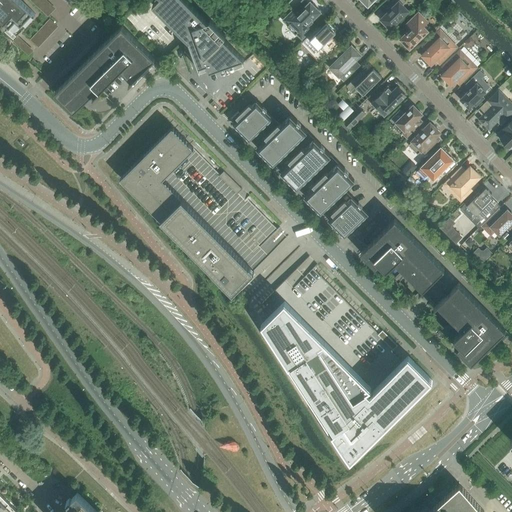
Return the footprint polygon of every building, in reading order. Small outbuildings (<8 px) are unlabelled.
[(0,0),(0,17),(9,25),(5,29),(14,38),(18,34),(25,26),(26,28),(30,23),(29,22),(36,14),(25,4),(20,0),(0,0)] [(226,35),(210,19),(210,20),(211,21),(209,23),(186,0),(157,0),(153,4),(189,41),(200,71),(199,67),(207,64),(209,71),(244,59),(221,36),(224,34),(225,35),(226,35)] [(388,12),(382,19),(384,21),(383,23),(386,26),(389,26),(390,27),(396,21),(398,22),(402,19),(401,17),(407,11),(402,5),(406,1),(405,0),(392,0),(384,8),(388,12)] [(302,11),(298,7),(285,20),(289,24),(287,26),(288,28),(295,35),(298,33),(302,37),(315,24),(311,20),(319,12),(318,11),(319,9),(313,3),(311,4),(310,3),(302,11)] [(403,42),(406,46),(408,45),(410,47),(416,41),(418,42),(421,39),(421,36),(427,31),(423,26),(427,22),(418,14),(407,25),(411,29),(401,39),(403,40),(403,42)] [(332,36),(336,32),(327,23),(322,27),(320,24),(301,43),(320,62),(328,54),(330,56),(340,45),(332,36)] [(122,25),(55,92),(74,112),(93,92),(95,94),(93,96),(94,97),(121,70),(132,80),(129,83),(129,84),(155,58),(122,25)] [(457,47),(440,30),(423,47),(427,51),(423,55),(431,64),(435,59),(440,64),(457,47)] [(33,50),(19,37),(19,36),(14,41),(29,55),(33,50)] [(469,47),(474,41),(470,37),(464,43),(469,47)] [(351,65),(361,55),(352,45),(346,51),(345,49),(337,56),(339,58),(330,67),(344,81),(356,70),(351,65)] [(477,67),(460,50),(443,67),(447,71),(443,75),(451,84),(455,80),(460,84),(477,67)] [(357,88),(363,95),(382,76),(373,68),(369,72),(365,68),(346,86),(353,93),(357,88)] [(480,70),(466,84),(471,88),(460,99),(469,108),(473,104),(476,107),(484,98),(482,95),(486,91),(485,91),(490,86),(482,78),(481,78),(484,75),(480,70)] [(332,83),(323,92),(328,97),(337,88),(332,83)] [(389,112),(406,94),(397,86),(380,103),(389,112)] [(480,119),(489,128),(498,119),(502,123),(502,124),(503,124),(511,114),(511,104),(499,91),(479,110),(484,115),(480,119)] [(343,99),(342,100),(338,104),(344,110),(338,115),(344,121),(354,111),(343,99)] [(338,163),(328,173),(326,171),(314,183),(308,177),(331,155),(324,148),(325,148),(321,144),(321,145),(315,139),(304,149),(302,147),(290,159),(284,153),(307,131),(300,124),(301,124),(298,120),(297,121),(291,114),(280,124),(278,123),(267,135),(261,129),(273,117),(266,110),(267,110),(265,108),(264,106),(263,107),(256,100),(251,106),(250,104),(240,113),(239,112),(232,118),(235,122),(233,124),(234,124),(249,140),(251,138),(259,146),(257,148),(273,164),(275,162),(283,170),(281,172),(297,188),(299,186),(306,194),(305,196),(321,212),(323,210),(330,218),(328,220),(345,236),(368,213),(362,207),(362,206),(359,202),(358,203),(352,197),(347,202),(345,200),(338,207),(332,201),(355,179),(348,172),(349,172),(345,168),(345,169),(338,163)] [(413,105),(404,114),(400,110),(390,120),(394,124),(392,126),(401,134),(403,132),(407,137),(422,122),(417,118),(421,114),(420,112),(421,111),(415,106),(415,107),(413,105)] [(344,122),(350,128),(365,113),(359,107),(344,122)] [(511,119),(501,130),(505,133),(501,138),(510,147),(511,144),(511,119)] [(424,123),(410,138),(413,141),(408,145),(418,154),(422,150),(425,153),(440,139),(436,135),(439,132),(437,130),(438,129),(433,124),(432,125),(430,123),(427,126),(424,123)] [(286,238),(277,229),(247,198),(245,200),(238,193),(237,194),(219,175),(220,174),(172,126),(120,178),(233,291),(286,238)] [(438,158),(434,154),(421,167),(429,175),(434,171),(438,175),(443,170),(446,173),(451,167),(449,165),(454,160),(445,151),(438,158)] [(458,171),(444,184),(450,190),(453,187),(461,195),(466,190),(469,193),(478,184),(475,181),(480,176),(470,167),(462,175),(458,171)] [(242,189),(224,171),(220,174),(219,175),(237,194),(238,193),(242,189)] [(480,219),(486,213),(495,204),(488,197),(492,193),(486,187),(480,193),(478,191),(473,197),(475,199),(467,206),(480,219)] [(482,226),(491,235),(495,231),(499,235),(506,228),(508,231),(511,226),(511,224),(511,223),(511,221),(511,213),(507,209),(500,216),(496,212),(482,226)] [(395,261),(422,289),(419,292),(419,293),(444,268),(395,218),(361,252),(378,269),(376,266),(379,263),(386,270),(395,261)] [(470,237),(465,242),(470,247),(475,242),(470,237)] [(438,304),(463,329),(454,338),(461,345),(458,348),(455,346),(454,346),(471,363),(506,329),(459,282),(434,307),(434,308),(438,304)] [(373,390),(285,300),(273,312),(262,323),(350,460),(432,379),(408,356),(373,390)] [(393,350),(398,345),(382,330),(379,333),(378,334),(393,350)] [(503,341),(507,345),(511,340),(511,332),(503,341)] [(483,511),(484,511),(460,484),(430,511),(483,511)] [(101,511),(99,510),(97,511),(88,502),(79,494),(78,492),(68,502),(69,504),(72,506),(66,511),(101,511)] [(0,511),(9,503),(0,494),(0,493),(0,511)] [(9,503),(0,511),(18,511),(19,511),(9,503)]
